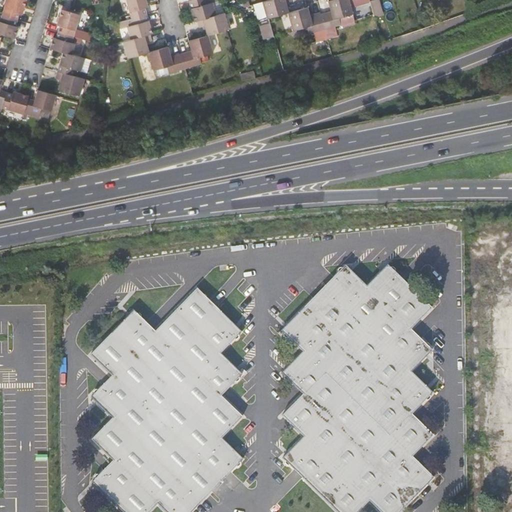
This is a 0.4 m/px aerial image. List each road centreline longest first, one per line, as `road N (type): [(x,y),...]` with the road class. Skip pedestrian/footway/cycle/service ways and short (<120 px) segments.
road 1 (trunk): [(511,43),(320,116),(125,171),(104,191)]
road 2 (trunk): [(511,110),(104,191)]
road 3 (trunk): [(190,199),(511,134)]
road 4 (trunk): [(190,199),(221,206),(511,192)]
road 5 (trunk): [(0,237),(190,199)]
